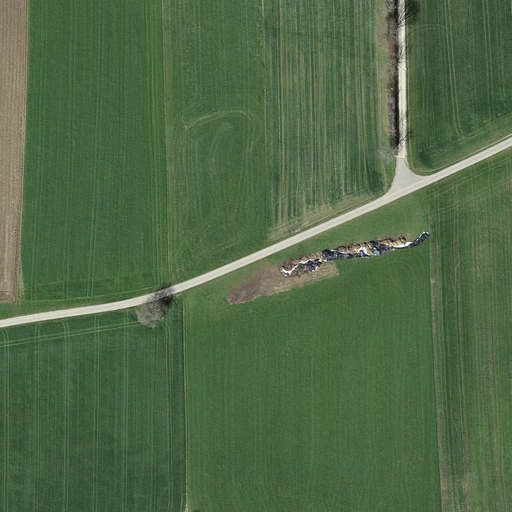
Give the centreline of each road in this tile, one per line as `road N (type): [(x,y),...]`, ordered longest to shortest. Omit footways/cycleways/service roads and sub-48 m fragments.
road 1 (track): [(0,322),(140,301),(404,191)]
road 2 (track): [(395,0),(404,191)]
